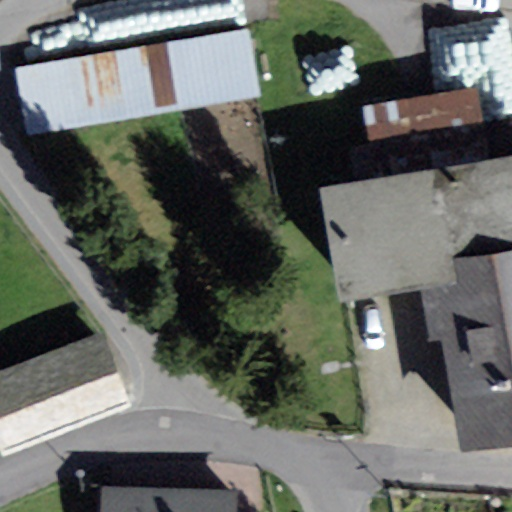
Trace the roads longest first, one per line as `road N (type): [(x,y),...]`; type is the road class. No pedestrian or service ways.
road 1 (residential): [(0,147),(139,334),(183,406),(182,436)]
road 2 (residential): [(0,483),(97,443),(182,436)]
road 3 (residential): [(327,459),(511,474)]
road 4 (residential): [(182,436),(327,459)]
